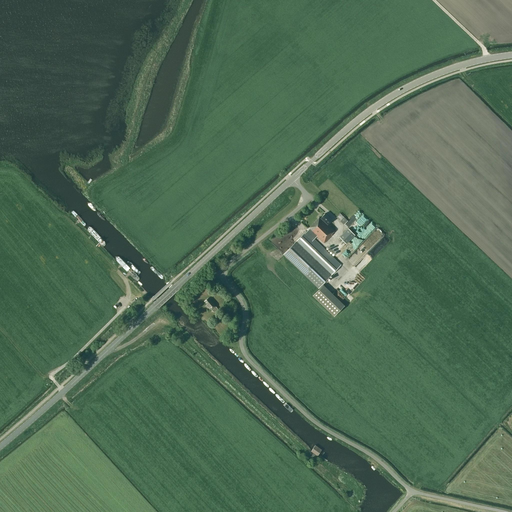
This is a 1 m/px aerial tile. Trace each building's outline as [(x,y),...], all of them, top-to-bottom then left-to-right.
[(376,247),(376,248),(376,247),(374,245),(375,234),(372,231),(375,229),(375,226),(370,219),(366,222),(367,218),(362,212),(360,234),(361,236),(356,235),(352,239),(351,244),(348,243),(347,244),(351,249),(351,245),(354,243),(353,248),(344,255),(346,258),(352,254),(357,261),(354,264),(354,265),(376,247)] [(341,264),(331,256),(312,237),(315,234),(324,243),(332,235),(331,234),(334,231),(328,224),(332,220),(325,213),(321,218),(320,218),(319,217),(308,228),(309,229),(306,232),(306,231),(283,254),(303,273),(314,261),(330,276),(341,264)] [(348,228),(339,237),(346,244),(355,235),(348,228)] [(380,239),(383,245),(389,242),(385,236),(380,239)] [(312,296),(334,316),(344,305),(323,284),(312,296)] [(208,298),(204,301),(208,306),(211,310),(213,312),(217,309),(215,306),(216,306),(208,298)] [(318,454),(322,449),(315,445),(311,451),(317,456),(318,454)]
